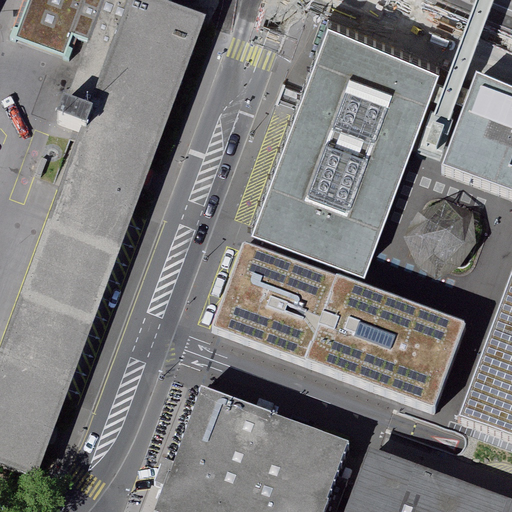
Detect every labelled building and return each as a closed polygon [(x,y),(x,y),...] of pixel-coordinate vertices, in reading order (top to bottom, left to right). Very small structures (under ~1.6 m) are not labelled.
[(0,340),(0,484),(27,494),(200,29),(166,16),(171,0),(29,0),(12,46),(59,64),(67,43),(84,50),(50,140),(72,148),(0,340)] [(439,68),(328,21),(311,63),(251,229),(360,272),(399,171),(403,160),(407,149),(439,68)] [(511,199),(511,94),(481,82),(441,174),(489,191),(511,199)] [(470,213),(407,211),(405,271),(468,273),(470,213)] [(354,290),(245,249),(212,333),(434,415),(466,332),(424,316),(354,290)] [(511,283),(492,337),(490,341),(456,431),(479,440),(511,452),(511,283)] [(279,425),(201,396),(160,500),(154,511),(326,511),(350,451),(279,425)] [(511,511),(511,507),(367,454),(345,511),(511,511)]
